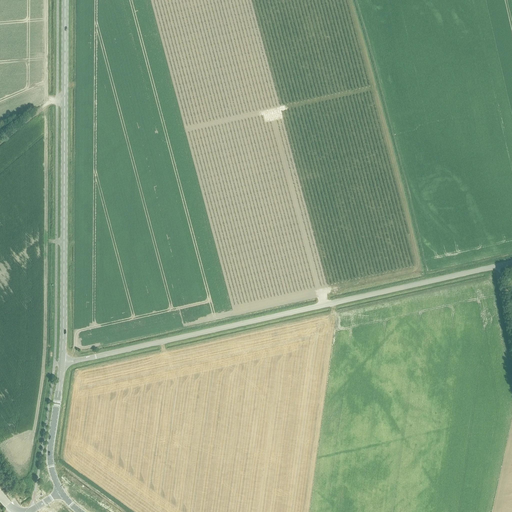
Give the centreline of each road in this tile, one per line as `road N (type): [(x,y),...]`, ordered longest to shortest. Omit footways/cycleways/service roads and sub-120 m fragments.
road 1 (unclassified): [(61,364),(511,263)]
road 2 (tertiary): [(61,364),(64,0)]
road 3 (tertiary): [(61,492),(49,455),(61,364)]
